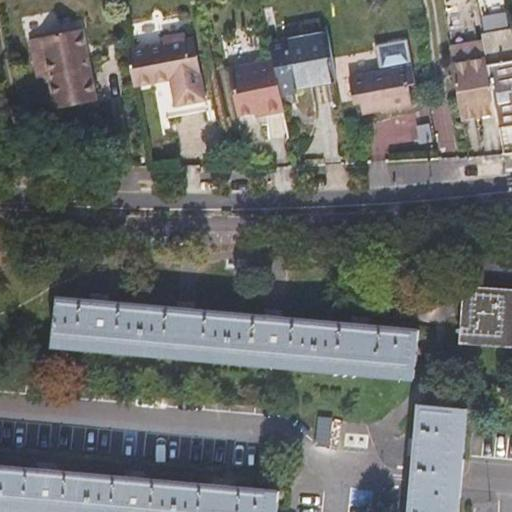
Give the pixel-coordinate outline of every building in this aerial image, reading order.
[(48,57),(51,73),(57,102),(97,93),(84,29),(34,40),(38,59),(48,57)] [(498,111),(501,127),(511,125),(511,29),(483,35),(484,40),(487,57),(493,85),(498,111)] [(282,90),(339,81),(329,34),(273,44),(276,61),(282,90)] [(130,55),(137,87),(156,83),(172,80),(180,79),(185,106),(207,101),(199,54),(192,56),(189,41),(188,35),(165,39),(166,48),(130,55)] [(196,40),(189,41),(192,56),(199,54),(196,40)] [(451,46),(454,63),(487,57),(484,40),(451,46)] [(379,47),(383,75),(395,74),(394,69),(414,66),(410,42),(379,47)] [(41,75),(51,73),(48,57),(38,59),(41,75)] [(454,63),(459,90),(493,85),(487,57),(454,63)] [(269,116),(287,113),(282,90),(276,61),(231,70),(241,115),(257,112),(268,110),(269,116)] [(379,76),(384,107),(392,106),(393,111),(412,107),(409,87),(417,86),(414,66),(394,69),(395,74),(383,75),(379,76)] [(381,108),(384,107),(379,76),(352,80),(356,103),(363,102),(365,111),(381,108)] [(177,107),(183,106),(185,106),(180,79),(172,80),(177,107)] [(172,80),(156,83),(162,120),(164,121),(182,117),(184,116),(183,106),(177,107),(172,80)] [(459,90),(463,118),(498,111),(493,85),(459,90)] [(258,118),(269,116),(268,110),(257,112),(258,118)] [(511,284),(488,284),(488,292),(468,290),(465,342),(511,345),(511,284)] [(372,319),(357,318),(356,326),(287,320),(288,312),(270,310),(269,319),(199,313),(200,304),(184,303),(183,311),(115,305),(116,297),(97,295),(96,304),(60,300),(55,349),(418,380),(422,331),(372,327),(372,319)] [(472,410),(424,406),(420,444),(412,443),(411,459),(419,460),(417,480),(414,511),(463,511),(466,483),(472,410)] [(333,419),(319,418),(316,446),(330,448),(333,419)] [(0,511),(279,511),(281,492),(231,486),(232,478),(214,477),(214,485),(145,479),(145,470),(127,469),(127,477),(57,471),(57,462),(39,460),(39,469),(0,466),(0,511)]
